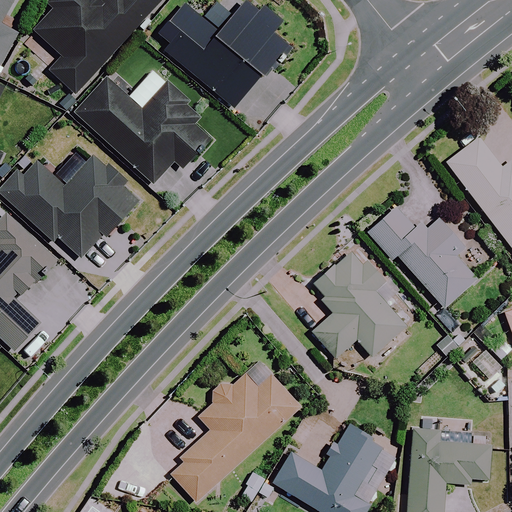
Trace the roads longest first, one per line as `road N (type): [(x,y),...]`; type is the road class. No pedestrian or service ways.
road 1 (secondary): [(437,82),(191,313),(14,511)]
road 2 (secondary): [(0,464),(142,302),(410,53)]
